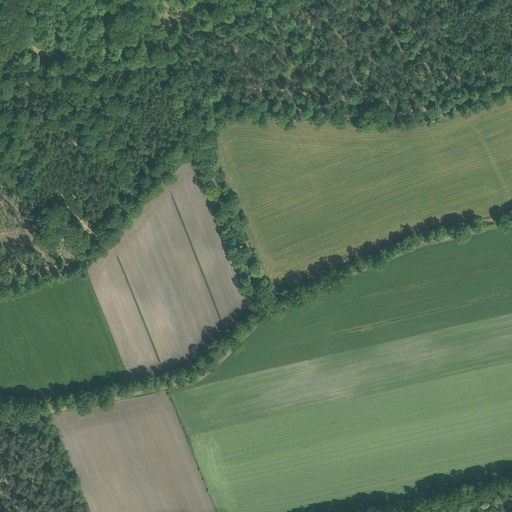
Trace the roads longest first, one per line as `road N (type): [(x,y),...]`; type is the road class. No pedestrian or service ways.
road 1 (track): [(0,410),(46,413),(194,380),(278,306),(424,242),(511,221)]
road 2 (track): [(197,134),(235,104),(424,112),(511,82)]
road 3 (track): [(0,86),(161,44),(283,0)]
road 4 (track): [(197,134),(269,312)]
road 5 (track): [(144,0),(197,134)]
road 6 (track): [(375,511),(511,480)]
